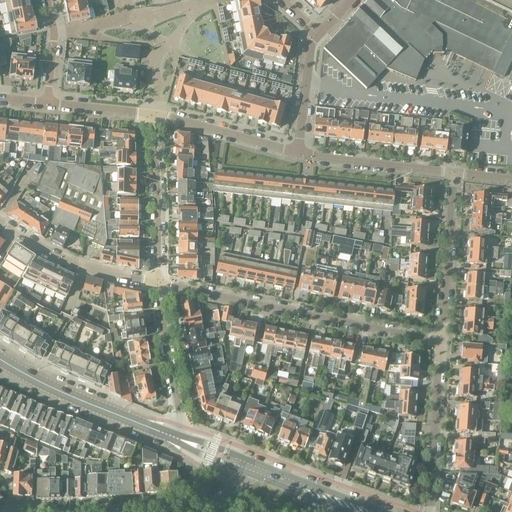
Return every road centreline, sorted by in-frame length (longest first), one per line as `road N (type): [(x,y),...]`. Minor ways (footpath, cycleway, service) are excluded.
road 1 (residential): [(439,338),(158,285)]
road 2 (residential): [(57,511),(194,505),(235,486),(249,467)]
road 3 (tertiary): [(0,359),(170,435)]
road 4 (residential): [(429,511),(439,338)]
road 5 (residential): [(158,285),(69,263),(0,220)]
road 6 (residential): [(158,285),(152,114)]
road 7 (residential): [(439,338),(453,172)]
road 8 (residential): [(52,32),(211,0)]
road 9 (residential): [(453,172),(297,154)]
road 10 (residential): [(170,435),(178,409),(158,285)]
road 11 (residential): [(297,154),(152,114)]
road 12 (tertiary): [(368,511),(249,467)]
road 13 (residential): [(297,154),(318,33)]
